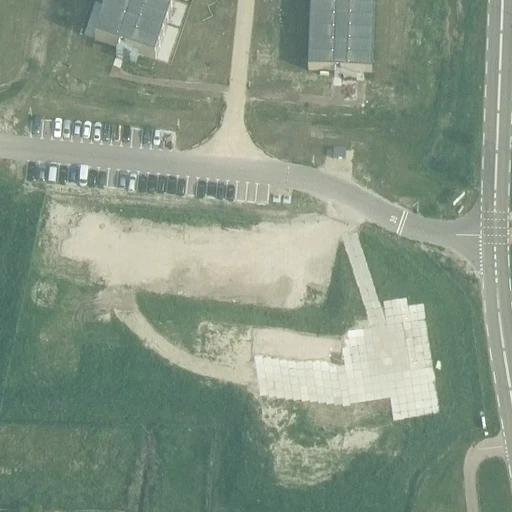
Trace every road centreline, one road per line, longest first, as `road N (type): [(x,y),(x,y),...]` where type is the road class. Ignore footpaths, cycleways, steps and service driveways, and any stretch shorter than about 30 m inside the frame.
road 1 (residential): [(0,144),(300,176),(432,236),(494,239)]
road 2 (unclassified): [(502,0),(494,239)]
road 3 (unclassified): [(494,239),(511,409)]
